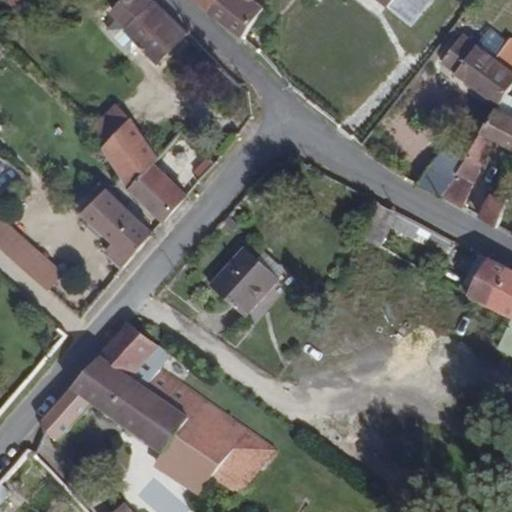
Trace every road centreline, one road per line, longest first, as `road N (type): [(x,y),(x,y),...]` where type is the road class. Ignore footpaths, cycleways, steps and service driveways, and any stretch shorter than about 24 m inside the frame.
road 1 (residential): [(291,113),(0,446)]
road 2 (residential): [(511,254),(408,200),(291,113)]
road 3 (unclassified): [(291,113),(172,0)]
